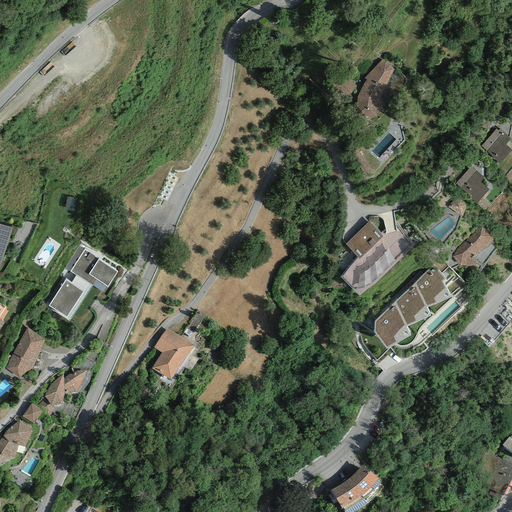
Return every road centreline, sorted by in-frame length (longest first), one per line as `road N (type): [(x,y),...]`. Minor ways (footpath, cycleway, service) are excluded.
road 1 (residential): [(87,413),(98,413),(161,330),(193,303),(250,219),(295,124),(320,128),(356,213)]
road 2 (tertiary): [(268,511),(358,433),(383,381),(462,341),(511,285)]
road 3 (residential): [(0,424),(85,340),(137,264),(150,225),(170,224)]
road 4 (tertiary): [(275,0),(232,41),(214,129),(170,224)]
road 5 (tertiary): [(170,224),(87,413)]
road 6 (tertiary): [(0,102),(112,0)]
